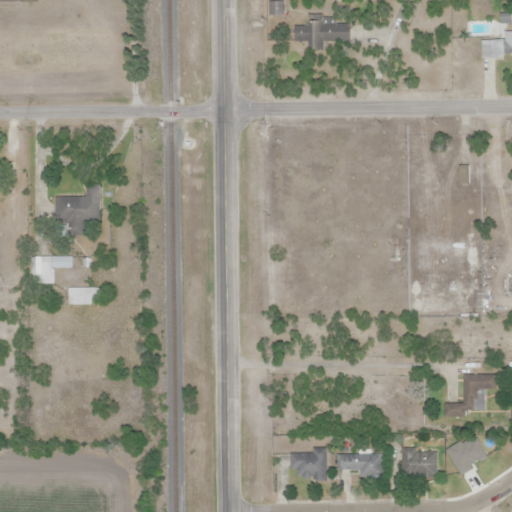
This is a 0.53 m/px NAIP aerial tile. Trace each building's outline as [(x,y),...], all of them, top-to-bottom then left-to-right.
[(300,24),(300,43),(356,44),(356,25),(300,24)] [(511,43),(481,43),(481,57),(511,57),(511,43)] [(86,234),(86,225),(102,226),(102,190),(57,190),(57,234),(86,234)] [(54,269),(73,269),(73,257),(35,257),(36,284),(55,284),(54,269)] [(442,403),(442,416),(477,416),(477,392),(498,392),(498,376),(462,376),(462,403),(442,403)] [(445,452),(457,478),(490,463),(478,437),(445,452)] [(402,449),(401,478),(437,478),(438,449),(402,449)] [(291,452),(291,481),(327,482),(327,453),(291,452)] [(339,456),(338,473),(382,474),(383,458),(339,456)]
